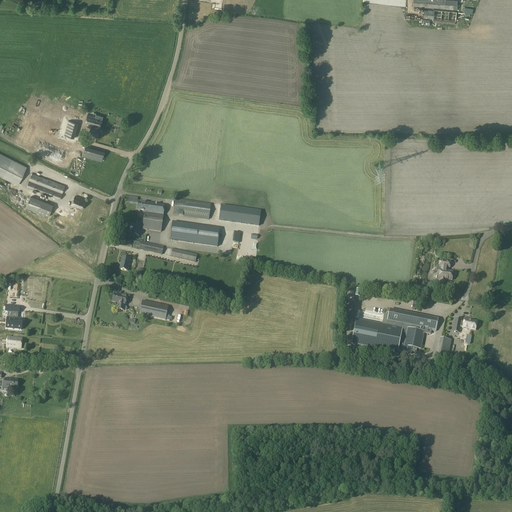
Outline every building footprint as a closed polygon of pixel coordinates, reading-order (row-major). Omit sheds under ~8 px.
[(445,9),(446,0),(413,0),(413,6),(445,9)] [(67,109),(65,117),(77,119),(79,111),(67,109)] [(99,128),(102,117),(96,115),(95,117),(87,115),(85,124),(91,126),(99,128)] [(111,123),(117,126),(120,122),(114,118),(111,123)] [(59,127),(61,123),(50,119),(48,124),(51,125),(50,128),(56,129),(58,130),(59,127)] [(59,131),(36,122),(33,129),(56,138),(59,131)] [(99,128),(91,126),(89,134),(97,136),(99,128)] [(47,155),(66,157),(67,150),(47,148),(47,155)] [(26,167),(0,153),(0,176),(17,185),(26,167)] [(65,186),(31,174),(26,188),(59,200),(65,186)] [(30,196),(26,208),(37,213),(42,201),(30,196)] [(71,205),(82,209),(85,200),(75,196),(71,205)] [(173,215),(189,217),(209,220),(211,204),(175,199),(173,215)] [(161,232),(165,205),(149,203),(149,204),(138,202),(137,210),(145,212),(142,229),(161,232)] [(261,211),(221,205),(219,220),(259,226),(261,211)] [(74,227),(78,214),(53,206),(51,213),(54,214),(53,218),(59,220),(56,228),(70,233),(72,226),(74,227)] [(199,226),(172,222),(170,240),(196,244),(199,226)] [(139,250),(162,255),(163,247),(141,242),(139,250)] [(172,249),(172,251),(171,257),(195,263),(197,255),(172,249)] [(127,271),(130,259),(123,258),(120,269),(127,271)] [(440,261),(439,267),(441,267),(441,270),(440,270),(440,275),(441,275),(440,282),(444,282),(445,280),(452,281),(453,272),(446,271),(446,268),(449,268),(450,262),(440,261)] [(114,294),(112,301),(120,303),(121,297),(121,296),(114,294)] [(120,303),(112,301),(112,302),(118,303),(117,309),(124,311),(127,297),(121,296),(121,297),(120,303)] [(155,304),(142,301),(140,314),(152,316),(164,319),(167,307),(155,304)] [(21,309),(8,308),(7,314),(14,314),(13,320),(9,320),(8,330),(23,332),(24,321),(19,321),(19,315),(21,315),(21,309)] [(417,349),(421,350),(424,334),(430,335),(431,331),(436,332),(438,319),(389,309),(388,315),(384,314),(382,324),(356,319),(351,344),(393,353),(393,352),(398,352),(411,355),(412,352),(416,352),(417,349)] [(468,329),(475,330),(476,322),(469,320),(464,319),(464,322),(461,322),(461,320),(455,319),(453,332),(459,333),(460,327),(463,327),(463,328),(464,328),(463,329),(467,330),(468,329)] [(22,339),(7,337),(6,347),(21,349),(22,339)] [(436,359),(447,361),(451,341),(440,339),(436,359)] [(9,386),(9,388),(17,389),(18,382),(14,381),(14,380),(5,379),(4,385),(9,386)]
